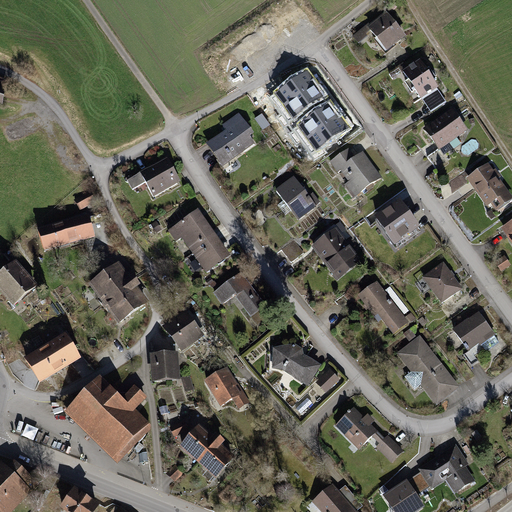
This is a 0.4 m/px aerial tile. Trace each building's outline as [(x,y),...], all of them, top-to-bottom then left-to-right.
[(386,16),(370,29),(387,50),(403,37),(386,16)] [(365,28),(354,37),(359,43),(366,37),(365,35),(369,32),(365,28)] [(407,70),(403,72),(421,99),(422,98),(424,102),(439,93),(436,89),(437,88),(433,82),(437,79),(432,72),(428,75),(419,62),(407,70)] [(407,70),(403,65),(389,74),(392,79),(403,72),(407,70)] [(278,96),(286,108),(315,87),(306,76),(278,96)] [(323,99),(315,87),(286,108),(294,119),(323,99)] [(439,93),(424,102),(431,113),(446,103),(439,93)] [(301,129),(309,140),(338,120),(330,108),(301,129)] [(444,118),(426,131),(439,149),(427,157),(436,169),(451,158),(447,153),(461,143),(456,137),(465,130),(452,112),(451,113),(449,110),(442,115),(444,118)] [(211,146),(223,162),(242,149),(243,151),(254,144),(249,137),(251,136),(247,129),(249,128),(239,115),(223,126),(227,132),(225,133),(227,137),(223,140),(222,138),(211,146)] [(262,116),(256,120),(263,130),(269,126),(262,116)] [(346,131),(338,120),(309,140),(318,151),(346,131)] [(344,153),(331,162),(339,173),(341,171),(358,194),(380,178),(363,154),(349,164),(347,162),(349,161),(344,153)] [(164,160),(128,181),(133,190),(146,182),(154,196),(177,183),(164,160)] [(487,167),(469,180),(488,206),(492,202),(498,210),(503,206),(504,207),(511,201),(497,180),(500,178),(494,171),(491,173),(487,167)] [(464,179),(470,175),(467,170),(460,174),(464,179)] [(294,179),(277,192),(284,202),(286,200),(300,218),(319,203),(312,195),(309,197),(294,179)] [(89,193),(76,202),(81,209),(94,201),(89,193)] [(399,204),(377,220),(390,237),(391,236),(396,243),(417,228),(411,221),(412,220),(405,210),(404,211),(399,204)] [(196,213),(176,227),(193,250),(201,244),(200,244),(212,235),(196,213)] [(88,219),(40,233),(45,250),(59,246),(58,244),(68,241),(68,243),(93,236),(88,219)] [(157,233),(161,231),(156,223),(152,225),(157,233)] [(336,231),(314,247),(334,273),(355,256),(336,231)] [(200,244),(201,244),(193,250),(207,270),(227,256),(212,235),(200,244)] [(287,256),(299,247),(294,240),(282,250),(287,256)] [(291,262),(303,253),(299,247),(287,256),(291,262)] [(501,270),(509,266),(504,258),(497,263),(501,270)] [(16,265),(0,278),(0,290),(13,306),(35,287),(16,265)] [(443,265),(424,278),(442,303),(461,290),(443,265)] [(118,267),(92,287),(106,305),(135,283),(132,278),(125,284),(121,279),(125,276),(118,267)] [(223,304),(236,295),(252,317),(265,307),(240,274),(215,293),(223,304)] [(135,283),(106,305),(119,323),(146,303),(139,294),(135,297),(131,292),(138,287),(135,283)] [(376,284),(360,297),(378,320),(386,314),(395,308),(376,284)] [(39,301),(43,305),(48,302),(44,297),(39,301)] [(407,324),(395,308),(386,314),(398,330),(407,324)] [(185,314),(166,329),(182,350),(201,335),(185,314)] [(465,323),(454,332),(465,346),(464,347),(466,350),(469,349),(470,351),(463,355),(472,367),(479,362),(475,356),(484,350),(486,352),(499,343),(494,336),(479,315),(466,324),(465,323)] [(340,322),(351,334),(357,329),(346,317),(340,322)] [(65,337),(27,361),(40,383),(78,359),(65,337)] [(420,340),(401,355),(414,371),(405,377),(414,389),(423,383),(432,394),(450,380),(420,340)] [(274,349),(273,367),(285,369),(288,365),(298,372),(295,377),(308,386),(319,369),(306,361),(308,359),(299,354),(302,350),(294,345),(274,349)] [(154,381),(178,379),(176,356),(152,358),(154,381)] [(226,371),(207,383),(222,406),(239,395),(230,381),(232,380),(226,371)] [(337,380),(330,372),(319,383),(326,390),(337,380)] [(185,391),(192,389),(189,378),(181,379),(185,391)] [(100,380),(71,411),(117,454),(146,425),(132,412),(145,398),(134,388),(122,401),(100,380)] [(67,409),(75,400),(71,397),(63,406),(67,409)] [(296,409),(301,414),(312,403),(308,398),(296,409)] [(161,415),(169,413),(167,406),(160,408),(161,415)] [(349,414),(339,424),(346,432),(344,434),(353,443),(357,438),(363,445),(376,432),(370,426),(372,423),(372,422),(367,416),(364,419),(354,409),(350,413),(349,412),(348,413),(349,414)] [(28,425),(23,436),(35,441),(39,429),(28,425)] [(199,429),(183,447),(199,462),(219,440),(216,437),(212,441),(199,429)] [(384,440),(377,447),(392,462),(402,452),(393,443),(392,444),(388,440),(387,439),(386,439),(385,439),(384,440)] [(219,440),(199,462),(216,477),(232,458),(219,447),(222,443),(219,440)] [(436,463),(422,472),(423,473),(431,486),(446,476),(456,492),(472,481),(462,466),(467,463),(456,447),(441,456),(440,457),(440,458),(440,459),(440,461),(441,463),(439,464),(438,463),(437,463),(436,463)] [(1,461),(0,461),(0,464),(4,469),(5,469),(8,472),(15,464),(1,461)] [(0,464),(0,511),(7,511),(35,483),(15,464),(8,472),(5,469),(4,469),(0,464)] [(168,474),(175,481),(182,473),(175,466),(168,474)] [(257,474),(252,468),(243,477),(248,482),(257,474)] [(423,473),(415,478),(424,492),(431,486),(423,473)] [(415,478),(407,484),(416,497),(424,492),(415,478)] [(407,484),(385,498),(394,511),(413,511),(422,506),(416,497),(407,484)] [(332,487),(308,508),(311,511),(319,511),(322,510),(323,511),(355,511),(351,507),(350,508),(344,501),(345,499),(341,495),(339,496),(332,487)] [(67,503),(63,509),(67,511),(92,511),(97,506),(75,491),(68,491),(62,500),(67,503)]
